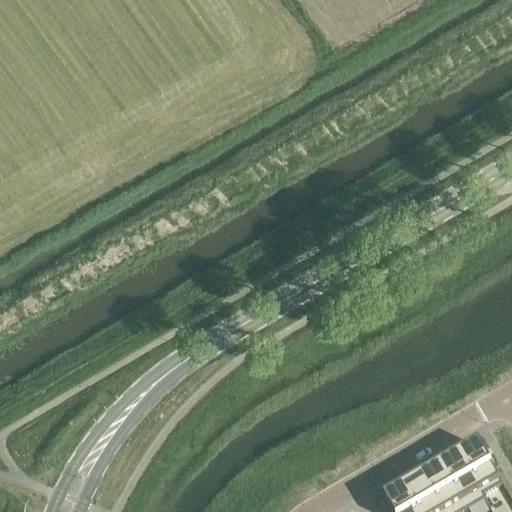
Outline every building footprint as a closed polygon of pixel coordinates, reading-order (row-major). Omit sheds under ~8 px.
[(479,448),(460,459),(483,499),(484,498),(502,487),(479,448)] [(460,459),(441,470),(465,511),(469,511),(486,502),(484,498),(483,499),(460,459)] [(465,511),(441,470),(423,481),(440,511),(465,511)] [(440,511),(423,481),(404,492),(415,511),(440,511)] [(415,511),(404,492),(384,503),(389,511),(415,511)]
